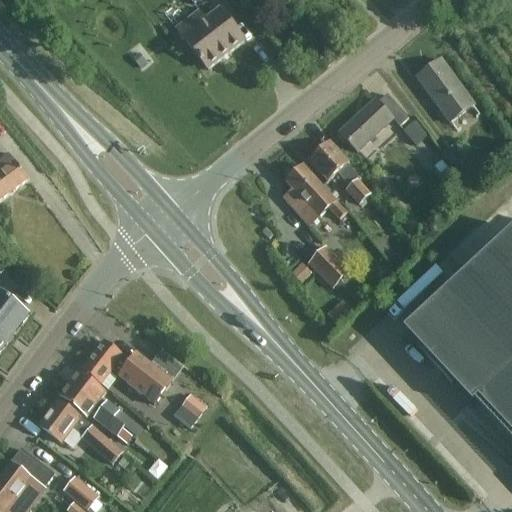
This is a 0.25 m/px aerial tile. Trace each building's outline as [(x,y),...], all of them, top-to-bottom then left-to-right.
[(199,13),(176,31),(208,72),(245,44),(228,23),(219,12),(206,22),(199,13)] [(139,56),(133,60),(141,70),(147,65),(139,56)] [(441,62),(417,80),(449,125),(474,107),(441,62)] [(353,123),(340,135),(357,154),(393,122),(400,129),(409,121),(387,97),(378,105),(376,102),(366,111),(368,113),(354,125),(353,123)] [(414,124),(403,133),(415,147),(426,138),(414,124)] [(338,175),(351,190),(349,192),(361,205),(371,195),(359,182),(360,181),(347,167),(348,165),(329,144),(309,163),(328,184),(338,175)] [(0,203),(28,182),(8,156),(0,162),(0,203)] [(440,163),(433,168),(442,178),(448,172),(440,163)] [(467,163),(457,171),(470,189),(480,181),(467,163)] [(286,185),(301,202),(292,210),(309,228),(327,212),(338,224),(347,216),(303,168),(286,185)] [(511,233),(404,334),(473,408),(479,402),(511,438),(511,233)] [(328,249),(310,266),(333,290),(351,273),(328,249)] [(302,267),(293,276),(303,287),(313,278),(302,267)] [(0,352),(28,315),(0,293),(0,352)] [(343,305),(328,319),(336,328),(351,313),(343,305)] [(123,358),(104,343),(82,372),(101,387),(112,372),(120,378),(119,380),(154,407),(172,384),(137,357),(130,366),(122,360),(123,358)] [(385,368),(373,380),(388,393),(399,381),(385,368)] [(79,375),(69,387),(116,424),(122,417),(106,404),(105,405),(100,402),(105,395),(79,375)] [(116,424),(69,387),(60,400),(86,420),(91,414),(95,418),(94,419),(110,432),(116,424)] [(191,398),(182,409),(199,422),(207,411),(191,398)] [(57,403),(37,428),(61,446),(72,431),(83,440),(102,456),(110,446),(98,436),(84,423),(57,403)] [(53,477),(21,452),(0,479),(0,511),(7,511),(23,491),(35,500),(53,477)] [(76,479),(64,493),(86,511),(98,498),(76,479)]
